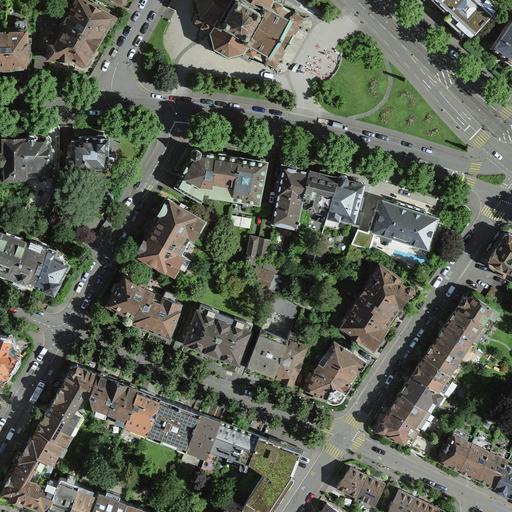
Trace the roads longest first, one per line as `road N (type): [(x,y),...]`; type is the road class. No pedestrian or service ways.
road 1 (residential): [(343,436),(62,330)]
road 2 (residential): [(503,194),(343,436)]
road 3 (tertiary): [(178,108),(316,129),(451,171)]
road 4 (residential): [(62,330),(166,146),(178,108)]
road 5 (primary): [(350,0),(511,162)]
road 6 (primary): [(511,118),(383,0)]
road 7 (residential): [(343,436),(476,498)]
road 8 (residential): [(0,439),(62,330)]
